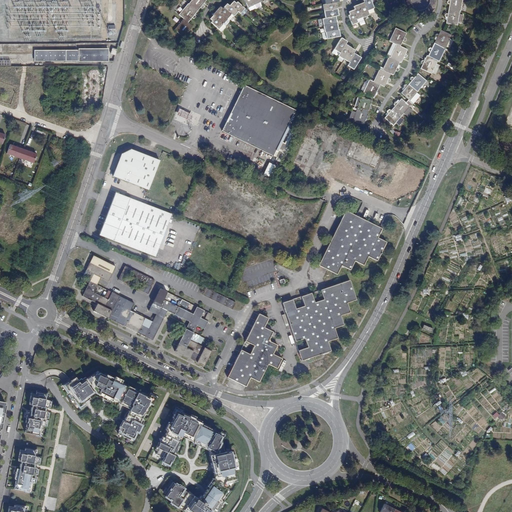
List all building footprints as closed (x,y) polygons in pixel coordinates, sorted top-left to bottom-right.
[(189,0),(191,0),(187,4),(192,8),(194,6),(198,9),(200,6),(201,7),(204,7),(203,4),(202,4),(205,0),(204,0),(189,0)] [(249,12),(255,10),(255,9),(250,0),(242,0),(247,9),(248,9),(249,12)] [(250,0),(255,9),(255,10),(262,7),(261,6),(260,3),(258,0),(250,0)] [(363,0),(364,2),(368,14),(375,11),(375,10),(370,0),(363,0)] [(403,0),(403,2),(404,4),(404,5),(404,7),(405,9),(407,12),(409,14),(411,15),(413,16),(416,17),(418,18),(421,17),(423,17),(426,17),(428,15),(430,14),(432,13),(433,11),(434,9),(435,7),(436,5),(436,2),(436,0),(430,0),(430,2),(430,3),(430,5),(429,6),(428,8),(428,9),(426,10),(425,10),(424,11),(422,11),(420,12),(419,12),(417,11),(416,11),(414,10),(413,9),(412,8),(411,6),(411,5),(410,3),(410,2),(410,0),(403,0)] [(460,0),(445,0),(446,1),(448,1),(447,9),(454,10),(454,7),(459,7),(460,7),(460,0)] [(230,5),(238,11),(243,16),(247,11),(244,9),(236,2),(235,3),(233,1),(230,5)] [(336,1),(326,3),(322,4),(324,11),(337,9),(336,1)] [(368,14),(364,2),(358,5),(362,16),(368,14)] [(183,20),(187,23),(191,18),(193,19),(194,19),(195,19),(195,18),(196,18),(196,17),(195,16),(193,15),(198,9),(194,6),(192,8),(187,4),(178,15),(183,20)] [(223,8),(233,17),(238,11),(230,5),(229,6),(226,4),(223,8)] [(353,9),(357,22),(363,20),(362,16),(358,5),(354,6),(354,8),(353,9)] [(227,19),(229,21),(233,17),(223,8),(220,6),(217,10),(227,19)] [(454,10),(447,9),(447,12),(446,12),(445,12),(444,12),(444,13),(444,14),(445,15),(447,15),(446,20),(458,21),(458,18),(462,19),(463,11),(459,10),(459,7),(454,7),(454,10)] [(337,9),(324,11),(325,18),(336,16),(338,16),(337,9)] [(357,22),(353,9),(348,11),(349,14),(348,15),(351,24),(357,22)] [(227,19),(217,10),(212,15),(213,16),(221,23),(225,26),(229,21),(227,19)] [(226,27),(225,26),(221,23),(213,16),(210,19),(212,21),(211,23),(219,29),(222,32),(226,27)] [(336,16),(325,18),(322,18),(323,25),(337,23),(336,16)] [(187,23),(183,20),(174,31),(183,38),(187,34),(188,35),(189,35),(190,35),(191,35),(191,34),(191,33),(191,32),(190,32),(189,31),(192,27),(187,23)] [(337,23),(323,25),(324,32),(338,29),(337,23)] [(393,43),(400,46),(402,41),(404,42),(406,41),(406,39),(404,38),(406,33),(395,28),(389,41),(393,43)] [(339,29),(338,29),(324,32),(322,32),(323,37),(324,38),(326,38),(340,36),(339,29)] [(434,42),(445,48),(446,47),(450,48),(454,40),(450,39),(452,35),(445,32),(440,30),(438,35),(436,34),(434,35),(435,37),(436,38),(434,42)] [(333,50),(339,53),(345,44),(347,42),(341,38),(333,50)] [(428,55),(438,60),(439,61),(445,48),(434,42),(432,48),(430,47),(428,48),(429,50),(430,51),(428,55)] [(391,55),(390,57),(399,62),(401,62),(403,57),(404,58),(406,57),(406,55),(405,54),(407,49),(400,46),(393,43),(388,53),(391,55)] [(350,48),(345,44),(339,53),(337,56),(339,57),(337,60),(341,63),(343,59),(350,48)] [(350,48),(343,59),(349,63),(354,54),(353,53),(355,51),(350,48)] [(80,62),(101,62),(109,62),(109,50),(80,50),(79,55),(78,55),(78,51),(35,51),(35,62),(78,62),(78,58),(80,58),(80,62)] [(354,54),(349,63),(347,66),(353,70),(361,58),(354,54)] [(438,60),(428,55),(427,55),(425,58),(424,60),(423,60),(420,60),(421,63),(422,63),(421,68),(431,73),(432,72),(434,73),(439,64),(436,63),(438,60)] [(396,70),(397,70),(398,70),(399,69),(399,68),(399,67),(397,66),(399,62),(390,57),(388,57),(382,70),(390,73),(393,75),(396,70)] [(388,78),(390,73),(382,70),(379,68),(373,81),(379,84),(384,87),(386,82),(388,82),(389,82),(390,82),(390,81),(390,80),(390,79),(389,79),(388,78)] [(83,72),(84,105),(96,105),(96,72),(83,72)] [(415,85),(419,89),(426,80),(418,73),(414,78),(412,77),(410,77),(410,79),(412,81),(408,85),(413,88),(415,85)] [(379,84),(373,81),(369,80),(368,81),(367,81),(364,83),(361,90),(364,91),(363,93),(373,98),(376,92),(377,92),(378,92),(379,92),(379,91),(380,91),(380,90),(379,89),(378,89),(379,84)] [(413,88),(408,85),(407,87),(405,85),(404,85),(403,85),(403,86),(403,87),(403,88),(405,89),(401,93),(409,101),(419,89),(415,85),(413,88)] [(269,154),(273,156),(295,110),(245,86),(223,131),(269,154)] [(357,107),(356,110),(361,112),(363,109),(368,111),(369,108),(370,108),(372,107),(371,105),(370,105),(371,100),(361,97),(359,100),(356,99),(354,106),(357,107)] [(394,107),(391,110),(396,114),(398,111),(402,114),(409,106),(406,104),(401,99),(396,104),(395,103),(394,103),(393,103),(393,104),(393,105),(393,106),(394,107)] [(361,112),(356,110),(353,109),(352,111),(351,111),(349,118),(353,119),(353,121),(364,125),(365,119),(367,119),(369,118),(368,116),(366,116),(368,111),(363,109),(361,112)] [(193,116),(179,110),(177,116),(190,121),(193,116)] [(396,114),(391,110),(389,112),(386,119),(393,125),(402,114),(398,111),(396,114)] [(16,147),(10,144),(7,153),(33,163),(36,154),(30,152),(31,150),(17,145),(16,147)] [(123,155),(114,177),(150,191),(161,162),(132,151),(123,155)] [(156,257),(172,215),(117,194),(101,235),(156,257)] [(380,228),(345,211),(319,266),(336,274),(341,265),(350,269),(354,261),(363,265),(367,256),(375,260),(384,242),(376,237),(380,228)] [(111,321),(123,296),(111,291),(107,299),(94,292),(101,278),(108,281),(116,266),(93,254),(82,277),(89,281),(82,296),(97,303),(92,311),(111,321)] [(118,278),(126,282),(129,276),(144,283),(141,290),(148,293),(154,280),(125,265),(118,278)] [(283,302),(295,340),(304,337),(307,346),(298,349),(301,359),(328,351),(325,341),(336,338),(332,328),(342,325),(339,316),(348,313),(346,303),(355,300),(349,281),(320,291),(323,300),(314,303),(311,294),(302,297),(305,306),(295,309),(292,300),(283,302)] [(195,306),(192,314),(163,299),(166,292),(160,288),(149,309),(156,313),(164,317),(167,311),(188,321),(173,349),(202,364),(210,349),(187,338),(194,323),(203,327),(206,320),(199,316),(202,309),(195,306)] [(206,288),(203,295),(232,309),(235,302),(206,288)] [(134,302),(123,296),(111,321),(153,340),(164,317),(156,313),(152,321),(130,310),(134,302)] [(247,342),(255,347),(251,355),(243,351),(230,378),(248,387),(252,378),(261,382),(270,364),(278,368),(283,359),(274,355),(278,347),(270,342),(272,338),(276,340),(278,335),(265,329),(270,320),(261,316),(247,342)] [(71,381),(65,385),(68,390),(69,390),(74,398),(74,399),(79,407),(85,403),(85,402),(90,399),(89,397),(95,393),(102,397),(101,399),(106,401),(107,399),(112,401),(130,409),(123,423),(122,422),(120,427),(117,434),(130,440),(131,438),(133,439),(135,434),(134,434),(136,431),(138,432),(141,426),(139,424),(142,418),(145,411),(146,412),(152,399),(147,396),(147,395),(135,389),(131,388),(130,389),(121,384),(122,381),(115,377),(114,379),(109,376),(108,377),(99,373),(97,375),(97,374),(91,378),(91,379),(88,381),(85,377),(82,379),(81,378),(78,381),(76,377),(70,381),(71,381)] [(46,394),(36,392),(35,393),(35,394),(30,393),(28,404),(31,405),(30,413),(27,412),(25,423),(26,423),(25,432),(38,435),(39,431),(40,431),(41,426),(44,426),(45,420),(46,418),(47,412),(47,411),(45,411),(45,409),(47,409),(48,407),(49,401),(49,400),(45,400),(46,394)] [(450,404),(455,400),(450,393),(444,397),(450,404)] [(181,414),(176,411),(172,418),(173,418),(161,443),(158,442),(155,450),(157,451),(156,454),(162,457),(162,458),(164,459),(162,462),(168,465),(170,462),(171,463),(175,456),(173,455),(174,452),(176,453),(180,446),(179,445),(180,442),(183,435),(187,437),(186,439),(190,441),(190,439),(194,441),(200,444),(199,446),(209,451),(212,463),(211,463),(213,473),(216,472),(217,477),(208,490),(208,489),(207,491),(207,490),(204,495),(200,501),(193,496),(193,497),(183,490),(183,489),(179,486),(178,487),(172,482),(164,494),(166,495),(165,497),(169,500),(169,499),(172,501),(171,503),(177,507),(178,505),(184,509),(189,511),(216,511),(222,504),(221,504),(223,501),(221,499),(228,489),(225,487),(230,480),(235,479),(233,467),(236,466),(233,454),(230,455),(229,451),(224,452),(223,449),(222,449),(221,444),(222,444),(221,439),(222,437),(212,432),(213,430),(207,427),(206,429),(200,426),(202,423),(195,420),(196,417),(192,415),(191,417),(182,412),(181,414)] [(35,451),(25,449),(25,451),(20,450),(18,461),(21,461),(19,469),(16,469),(14,479),(16,479),(14,489),(27,492),(28,488),(30,488),(31,482),(33,483),(33,482),(34,476),(35,474),(36,469),(36,468),(34,468),(35,465),(37,466),(37,463),(38,458),(38,457),(34,456),(35,451)]
